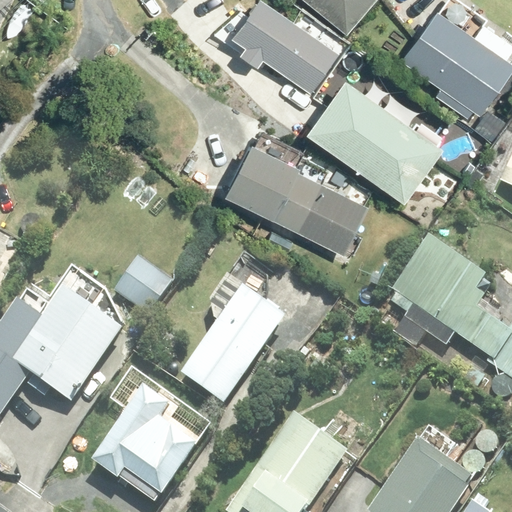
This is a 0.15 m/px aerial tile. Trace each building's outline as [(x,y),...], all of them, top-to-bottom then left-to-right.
[(331,49),(260,0),(255,0),(233,33),(307,84),(331,49)] [(303,0),(346,35),(373,0),(303,0)] [(399,61),(439,90),(435,95),(465,117),(470,111),(476,115),(511,66),(502,59),(511,46),(481,24),(472,37),(435,11),(399,61)] [(304,134),(401,202),(439,148),(341,80),(304,134)] [(222,196),(341,255),(365,207),(295,172),(297,168),(248,143),(222,196)] [(511,160),(501,184),(511,188),(511,160)] [(463,184),(438,165),(426,182),(451,201),(463,184)] [(476,311),(491,287),(484,283),(487,278),(429,240),(394,293),(398,295),(392,305),(409,316),(396,335),(416,348),(426,335),(447,349),(455,335),(491,360),(488,364),(511,379),(511,327),(509,333),(476,311)] [(140,258),(115,292),(148,317),(173,282),(140,258)] [(336,270),(321,263),(315,277),(329,284),(336,270)] [(350,271),(338,287),(347,294),(359,277),(350,271)] [(64,284),(13,355),(70,397),(121,326),(64,284)] [(243,289),(182,376),(225,407),(286,320),(243,289)] [(460,376),(477,388),(485,378),(467,366),(460,376)] [(229,511),(308,511),(348,456),(295,419),(229,511)] [(454,511),(475,482),(420,444),(371,511),(454,511)] [(487,511),(473,503),(467,511),(487,511)]
